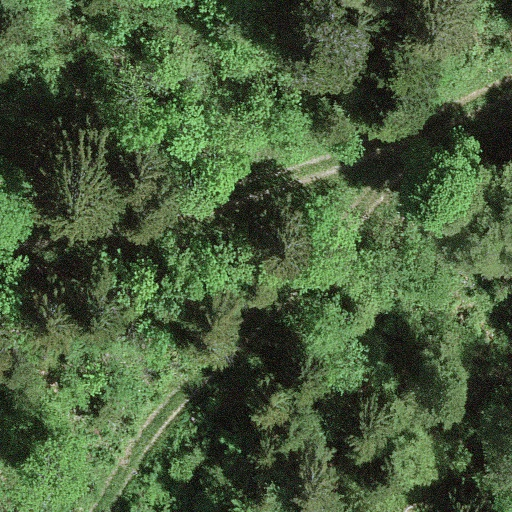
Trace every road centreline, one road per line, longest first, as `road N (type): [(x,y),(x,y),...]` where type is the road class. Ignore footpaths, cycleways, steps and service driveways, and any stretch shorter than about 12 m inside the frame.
road 1 (track): [(511,82),(430,114),(0,223)]
road 2 (track): [(430,114),(363,252),(178,423),(118,511)]
